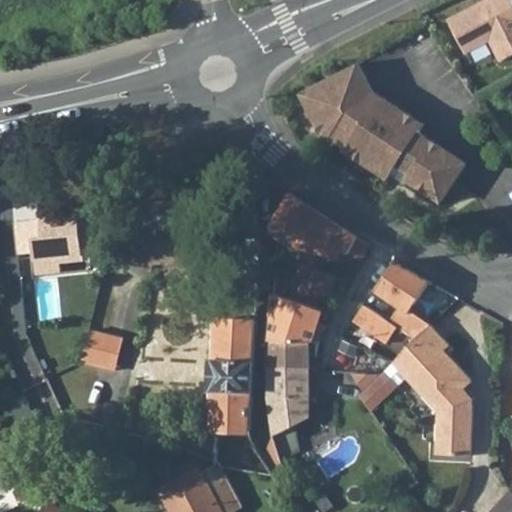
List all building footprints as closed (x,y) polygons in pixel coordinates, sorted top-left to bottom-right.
[(511,0),(485,0),(449,19),(467,53),(492,40),(502,61),(511,55),(511,0)] [(480,66),(500,56),(492,42),(472,52),(480,66)] [(358,63),(300,92),(323,136),(330,141),(332,138),(346,147),(344,150),(389,179),(393,174),(409,149),(421,157),(406,179),(441,202),(466,164),(419,133),(425,125),(372,91),(358,63)] [(405,182),(406,179),(421,157),(409,149),(393,174),(405,182)] [(271,234),(299,249),(337,259),(340,250),(363,257),(370,246),(290,194),(271,227),(271,234)] [(45,218),(17,221),(20,254),(38,252),(40,273),(65,270),(64,261),(104,257),(100,216),(84,218),(84,212),(45,216),(45,218)] [(261,264),(258,239),(250,239),(251,254),(247,254),(247,292),(259,293),(261,264)] [(396,263),(374,290),(400,309),(390,322),(397,326),(416,341),(431,326),(411,312),(430,282),(396,263)] [(304,264),(292,300),(324,311),(336,277),(304,264)] [(273,294),(269,341),(309,344),(311,344),(324,311),(292,300),(273,294)] [(364,303),(352,318),(384,342),(397,326),(390,322),(364,303)] [(211,431),(251,433),(258,323),(217,319),(215,359),(213,358),(211,391),(213,391),(211,431)] [(450,347),(431,326),(416,341),(392,364),(437,414),(436,456),(471,457),(472,407),(463,398),(467,395),(463,391),(472,383),(444,352),(450,347)] [(309,344),(269,341),(269,369),(309,369),(309,344)] [(269,369),(268,398),(273,438),(308,420),(309,369),(269,369)] [(384,373),(361,395),(371,411),(397,386),(384,373)] [(472,401),(467,395),(463,398),(472,407),(472,401)] [(33,404),(17,411),(29,437),(44,430),(33,404)] [(236,511),(242,508),(213,465),(209,467),(197,474),(194,471),(157,492),(168,511),(236,511)] [(511,511),(511,493),(510,490),(490,511),(511,511)]
